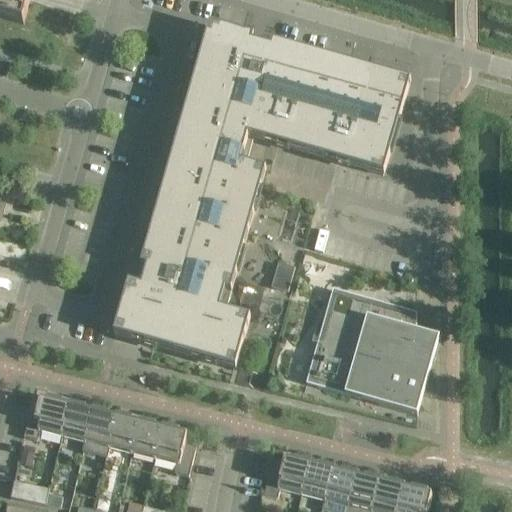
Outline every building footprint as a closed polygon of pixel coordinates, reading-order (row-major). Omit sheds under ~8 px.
[(0,0),(0,20),(22,26),(29,3),(29,0),(0,0)] [(140,270),(144,271),(146,272),(141,291),(127,287),(113,338),(235,373),(249,322),(219,313),(224,294),(231,295),(265,174),(239,166),(246,140),(383,178),(410,84),(272,46),(270,52),(261,49),(251,46),(253,40),(209,28),(140,270)] [(288,296),(295,271),(278,267),(272,291),(288,296)] [(305,387),(416,419),(438,342),(416,335),(415,316),(332,292),(305,387)] [(34,424),(28,422),(23,441),(37,444),(39,435),(61,440),(62,439),(70,406),(68,405),(67,410),(60,409),(61,404),(45,400),(44,404),(39,403),(34,424)] [(62,439),(61,440),(83,446),(81,455),(82,455),(93,411),(91,411),(90,416),(84,414),(85,409),(70,406),(62,439)] [(93,411),(82,455),(106,461),(106,460),(116,417),(115,417),(114,422),(107,420),(108,415),(93,411)] [(106,460),(106,461),(107,461),(109,452),(131,458),(140,423),(138,422),(137,427),(130,426),(131,421),(116,417),(106,460)] [(140,423),(131,458),(154,463),(163,429),(161,428),(160,433),(154,432),(155,427),(140,423)] [(163,429),(154,463),(176,469),(174,478),(188,481),(195,450),(184,448),(186,439),(177,437),(178,432),(163,429)] [(20,454),(17,468),(30,471),(34,457),(20,454)] [(279,494),(301,499),(309,464),(294,460),(293,465),(284,463),(281,471),(270,469),(263,499),(277,503),(279,494)] [(309,464),(301,499),(323,504),(320,511),(322,511),(332,470),(317,466),(316,471),(309,469),(311,464),(309,464)] [(332,470),(322,511),(347,511),(356,475),(341,472),(339,477),(333,475),(334,470),(332,470)] [(356,475),(347,511),(371,511),(379,481),(364,478),(363,482),(356,481),(357,476),(356,475)] [(379,481),(371,511),(396,511),(402,487),(387,483),(386,488),(379,487),(381,482),(379,481)] [(45,509),(47,498),(48,493),(13,485),(9,502),(45,509)] [(402,487),(396,511),(427,511),(430,499),(426,498),(427,493),(411,489),(409,494),(403,492),(404,487),(402,487)] [(45,509),(58,511),(60,511),(63,502),(47,498),(45,509)]
